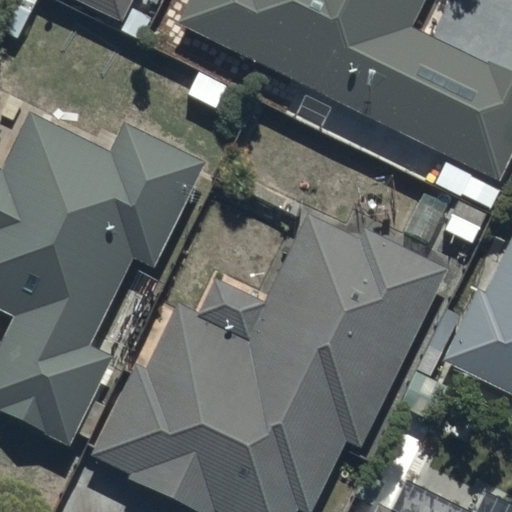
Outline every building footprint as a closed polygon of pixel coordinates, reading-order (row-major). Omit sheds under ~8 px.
[(78,0),(117,19),(125,0),(78,0)] [(184,0),(175,20),(498,178),(511,148),(511,70),(485,57),(483,62),(409,25),(421,0),(184,0)] [(0,168),(0,307),(7,311),(0,327),(0,414),(72,445),(111,354),(91,346),(130,256),(149,264),(195,156),(120,124),(108,151),(24,115),(1,169),(0,168)] [(133,363),(90,453),(127,470),(125,475),(203,511),(295,511),(298,506),(310,511),(345,438),(359,445),(445,263),(356,221),(348,240),(301,218),(262,299),(208,274),(192,307),(177,300),(145,368),(133,363)] [(511,397),(511,228),(483,290),(474,286),(438,363),(511,397)] [(402,511),(374,499),(368,511),(402,511)]
